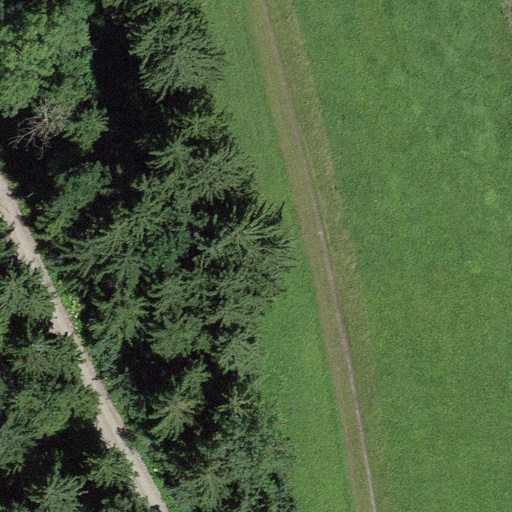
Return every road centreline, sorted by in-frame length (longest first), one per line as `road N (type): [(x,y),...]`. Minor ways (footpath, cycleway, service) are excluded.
road 1 (track): [(256,0),(306,187),(367,511)]
road 2 (track): [(0,220),(152,511)]
